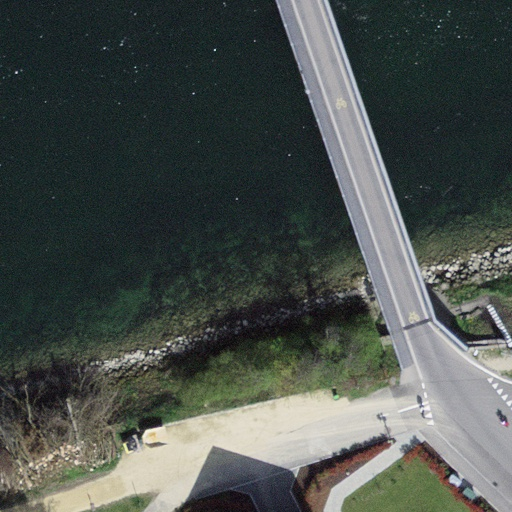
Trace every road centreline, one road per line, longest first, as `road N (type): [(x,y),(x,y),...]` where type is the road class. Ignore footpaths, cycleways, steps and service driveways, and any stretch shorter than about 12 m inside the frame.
road 1 (tertiary): [(511,457),(431,362),(305,0)]
road 2 (track): [(26,511),(451,394)]
